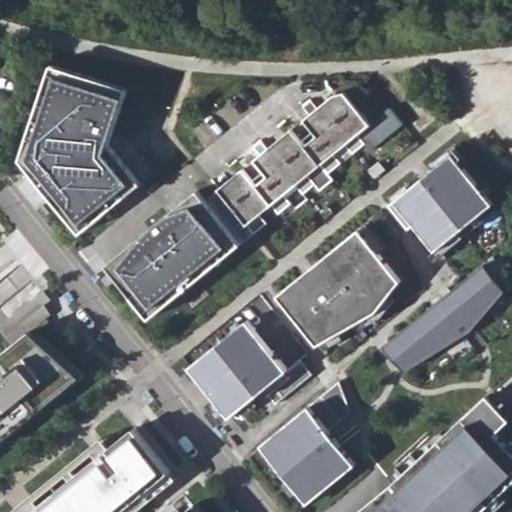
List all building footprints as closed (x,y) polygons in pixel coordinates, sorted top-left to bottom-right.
[(16,54),(10,71),(21,76),(27,57),(16,54)] [(52,195),(81,231),(142,182),(110,141),(129,86),(53,63),(21,158),(52,195)] [(340,110),(328,119),(348,143),(355,152),(367,142),(360,133),(372,123),(346,90),(336,93),(334,95),(331,98),(340,110)] [(316,130),(304,140),(323,164),(330,172),(343,162),(335,153),(348,143),(328,119),(319,108),(311,115),(307,119),(316,130)] [(290,151),(279,160),(298,184),(305,192),(317,182),(311,174),(323,164),(304,140),(295,128),(286,135),(281,139),(290,151)] [(266,170),(254,180),(273,203),(281,212),(293,202),(286,194),(298,184),(279,160),(269,148),(260,156),(256,159),(266,170)] [(454,153),(396,200),(436,250),(495,203),(454,153)] [(242,190),(230,200),(256,232),(269,222),(261,213),(273,203),(254,180),(245,168),(236,175),(232,178),(242,190)] [(148,229),(107,263),(150,316),(242,242),(199,187),(148,229)] [(362,228),(267,298),(320,344),(380,310),(403,280),(362,228)] [(485,263),(384,346),(406,371),(472,331),(506,290),(485,263)] [(248,320),(190,367),(231,417),(265,388),(277,404),(314,374),(302,360),(289,370),(248,320)] [(0,441),(81,376),(31,331),(0,355),(0,441)] [(340,381),(262,445),(310,503),(358,464),(329,429),(351,411),(340,381)] [(394,483),(359,511),(482,511),(511,484),(511,447),(497,432),(511,418),(489,394),(394,483)] [(43,508),(41,509),(43,511),(123,511),(171,471),(136,427),(111,449),(110,450),(130,473),(121,481),(100,458),(99,459),(79,476),(73,482),(43,508)] [(110,450),(111,449),(103,439),(17,511),(137,511),(177,478),(171,471),(123,511),(43,511),(41,509),(43,508),(39,503),(69,477),(73,482),(79,476),(75,472),(95,454),(99,459),(100,458),(121,481),(130,473),(110,450)] [(204,511),(197,503),(185,511),(204,511)]
